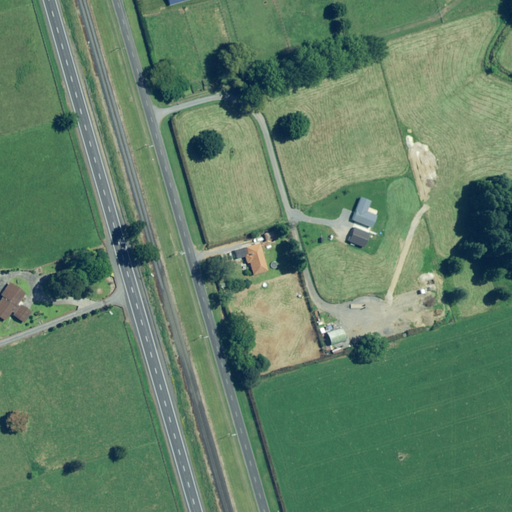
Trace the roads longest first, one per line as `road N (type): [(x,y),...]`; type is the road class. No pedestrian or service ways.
road 1 (tertiary): [(116,0),(264,511)]
road 2 (primary): [(48,0),(195,511)]
